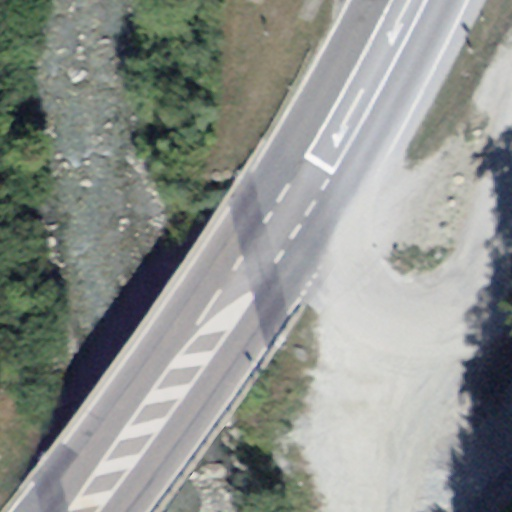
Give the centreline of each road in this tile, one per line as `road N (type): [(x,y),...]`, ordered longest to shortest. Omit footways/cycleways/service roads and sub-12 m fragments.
road 1 (primary): [(53,511),(345,95),(388,0)]
road 2 (track): [(511,161),(467,266),(427,511)]
road 3 (track): [(467,266),(264,211)]
